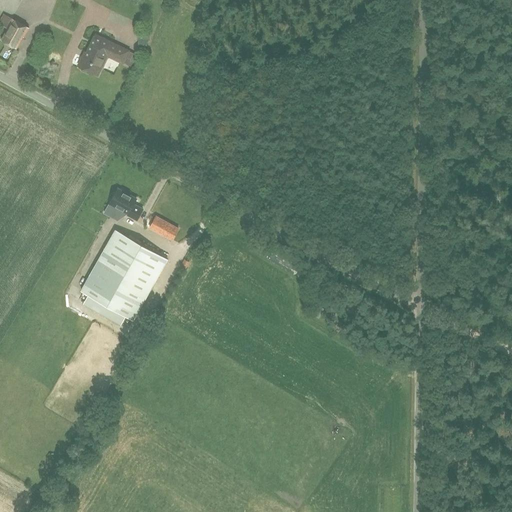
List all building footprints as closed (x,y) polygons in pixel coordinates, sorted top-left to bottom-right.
[(23,36),(28,27),(12,18),(7,27),(8,27),(1,40),(16,48),(23,36)] [(138,50),(145,50),(148,40),(150,40),(150,32),(138,32),(138,50)] [(138,55),(128,50),(95,34),(84,57),(82,56),(78,65),(81,67),(82,69),(87,72),(90,71),(97,74),(107,54),(122,62),(133,67),(138,55)] [(119,73),(121,63),(110,61),(108,71),(119,73)] [(136,220),(142,209),(133,204),(136,197),(117,187),(109,203),(127,213),(126,215),(136,220)] [(151,225),(154,230),(164,224),(160,219),(151,225)] [(133,319),(167,258),(115,229),(81,289),(133,319)] [(320,317),(324,307),(315,302),(310,312),(320,317)]
